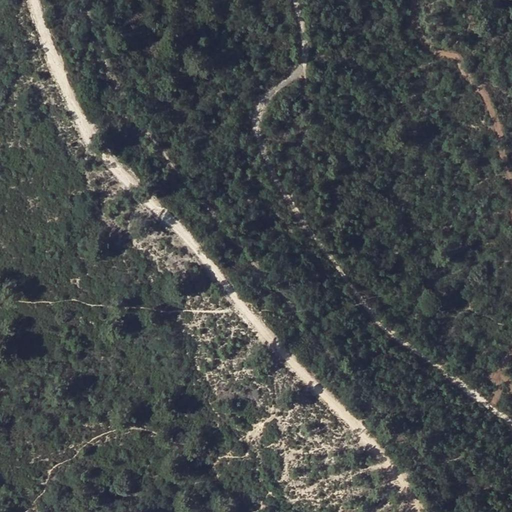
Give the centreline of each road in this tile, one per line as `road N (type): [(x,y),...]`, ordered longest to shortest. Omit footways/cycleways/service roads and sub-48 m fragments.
road 1 (track): [(511,427),(382,322),(281,187),(251,115),(304,51),(294,0)]
road 2 (track): [(413,0),(423,39),(465,61),(488,91),(506,133),(511,190)]
